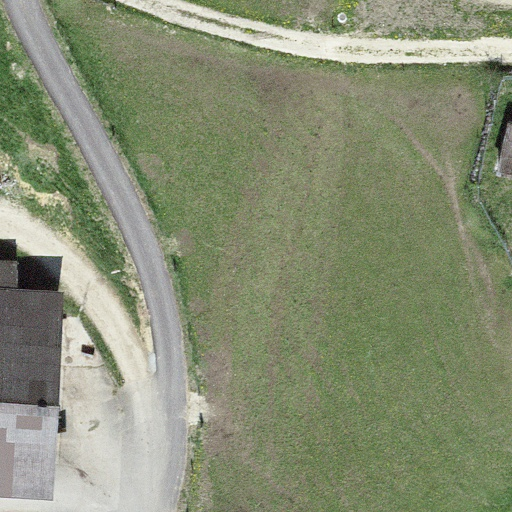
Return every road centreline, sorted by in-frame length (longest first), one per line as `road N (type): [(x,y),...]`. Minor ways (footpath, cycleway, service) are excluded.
road 1 (residential): [(151,511),(172,367),(167,318),(22,0)]
road 2 (track): [(146,0),(252,36),(320,48),(511,51)]
road 3 (track): [(166,417),(111,322),(71,272),(0,229)]
